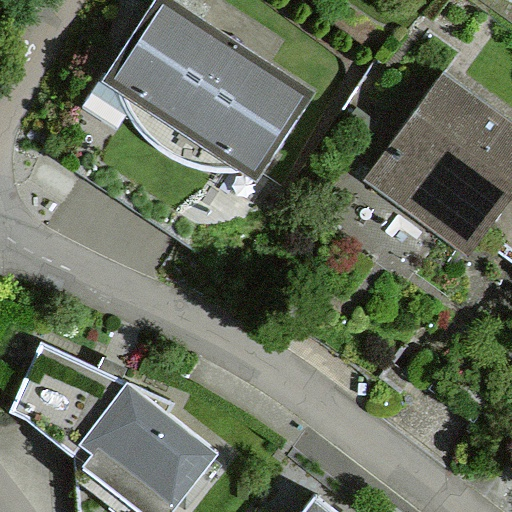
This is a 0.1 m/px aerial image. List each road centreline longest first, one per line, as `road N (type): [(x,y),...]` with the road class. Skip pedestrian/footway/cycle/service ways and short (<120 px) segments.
road 1 (residential): [(463,511),(301,387),(0,251)]
road 2 (residential): [(0,167),(85,0)]
